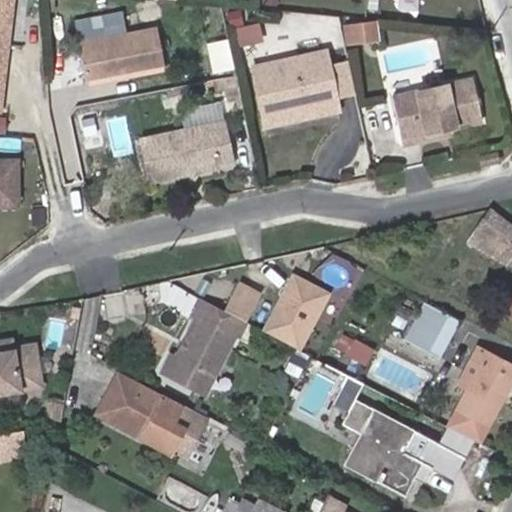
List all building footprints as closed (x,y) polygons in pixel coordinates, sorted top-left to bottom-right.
[(343,24),(346,47),(382,41),(378,19),(343,24)] [(78,44),(87,85),(165,69),(156,28),(78,44)] [(229,39),(208,43),(214,75),(236,70),(229,39)] [(329,86),(334,83),(327,51),(252,68),(265,121),(339,104),(337,97),(332,98),(329,86)] [(482,120),(471,78),(391,96),(401,142),(419,139),(418,134),(449,127),(482,120)] [(340,109),(339,104),(265,121),(266,126),(340,109)] [(234,163),(224,120),(139,139),(148,182),(234,163)] [(418,134),(419,139),(451,132),(449,127),(418,134)] [(497,160),(495,151),(477,155),(480,165),(497,160)] [(0,205),(17,206),(16,159),(0,159),(0,205)] [(511,225),(490,210),(471,239),(507,260),(511,252),(511,225)] [(408,337),(439,354),(456,320),(426,304),(408,337)] [(170,358),(162,373),(205,395),(234,336),(196,318),(175,360),(170,358)] [(341,332),(333,349),(368,365),(376,348),(341,332)] [(13,354),(11,346),(0,347),(0,358),(0,359),(12,357),(11,354),(13,354)] [(448,425),(479,442),(511,378),(511,362),(478,346),(460,382),(468,386),(448,425)] [(0,398),(42,391),(35,350),(13,354),(11,354),(12,357),(0,359),(0,358),(0,398)] [(407,451),(417,430),(356,397),(365,382),(325,362),(310,391),(349,412),(344,421),(360,430),(343,463),(375,480),(376,478),(405,493),(423,460),(417,457),(407,451)] [(203,416),(115,371),(94,411),(171,451),(171,450),(173,446),(185,452),(203,416)] [(364,387),(358,398),(379,408),(385,397),(364,387)] [(60,418),(49,416),(47,427),(58,429),(60,418)] [(428,436),(417,430),(407,451),(417,457),(428,436)] [(39,438),(42,455),(56,454),(53,436),(39,438)] [(0,460),(27,457),(25,437),(0,441),(0,460)] [(224,511),(285,511),(259,498),(255,505),(234,495),(224,511)] [(329,497),(321,511),(342,511),(345,505),(329,497)]
